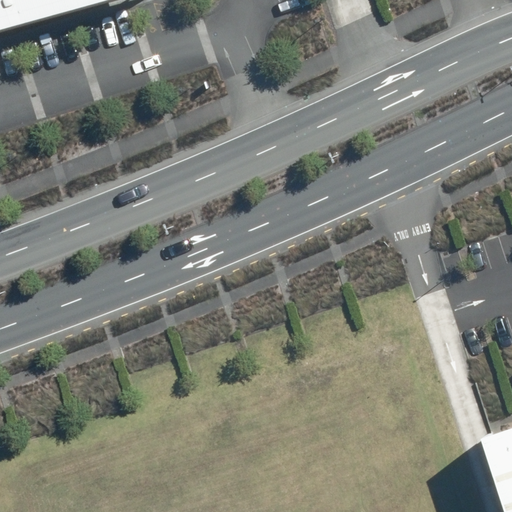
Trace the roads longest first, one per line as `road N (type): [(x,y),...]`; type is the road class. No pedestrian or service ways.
road 1 (tertiary): [(511,109),(248,230),(0,328)]
road 2 (tertiary): [(0,257),(163,194),(511,38)]
